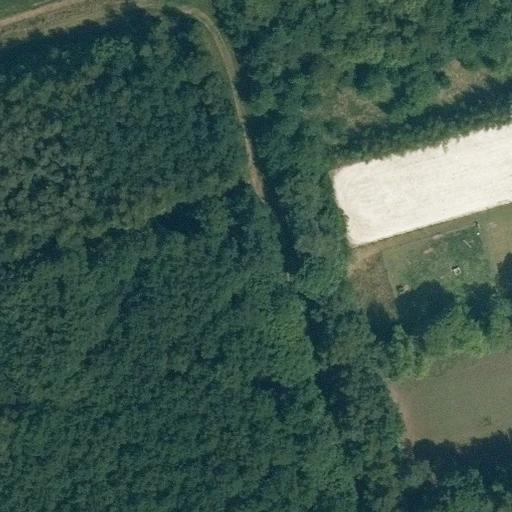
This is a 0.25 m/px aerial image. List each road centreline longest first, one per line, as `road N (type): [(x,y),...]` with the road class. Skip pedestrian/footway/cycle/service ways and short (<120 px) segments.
road 1 (track): [(375,511),(263,180),(216,0)]
road 2 (track): [(0,263),(263,180)]
road 3 (track): [(194,0),(0,61)]
